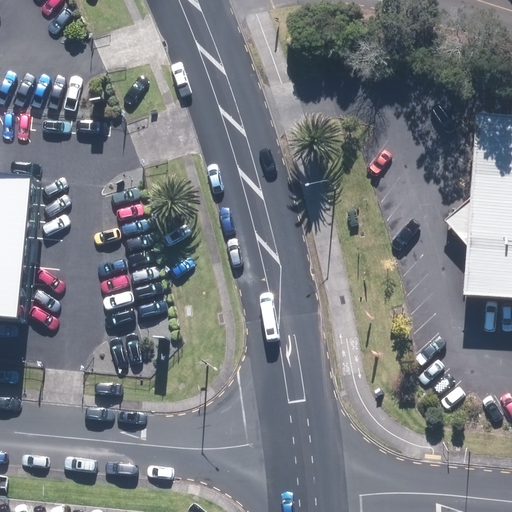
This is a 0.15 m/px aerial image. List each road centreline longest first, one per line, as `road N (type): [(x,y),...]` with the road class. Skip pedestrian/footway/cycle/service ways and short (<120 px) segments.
road 1 (secondary): [(195,0),(242,125),(302,473)]
road 2 (unclassified): [(0,432),(248,447),(302,473)]
road 3 (unclassified): [(511,500),(356,497),(302,473)]
